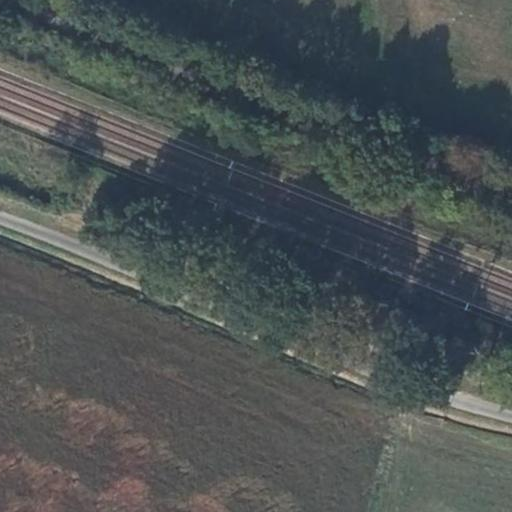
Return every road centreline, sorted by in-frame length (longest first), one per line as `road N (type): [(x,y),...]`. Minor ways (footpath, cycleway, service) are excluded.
road 1 (unclassified): [(511,412),(0,221)]
road 2 (track): [(414,381),(381,511)]
